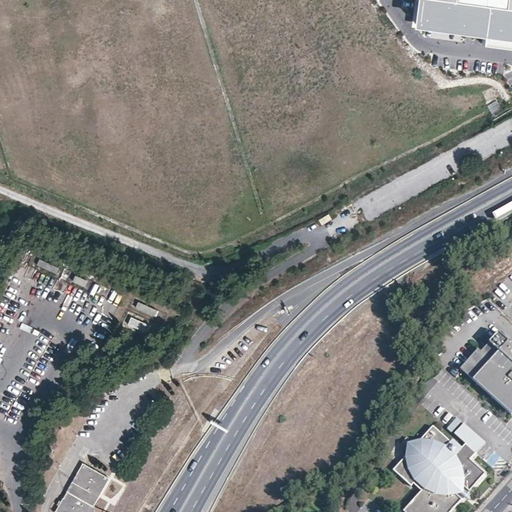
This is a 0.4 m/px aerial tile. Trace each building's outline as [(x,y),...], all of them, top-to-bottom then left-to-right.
[(418,0),(414,0),(411,26),(483,35),(483,32),(415,22),(418,0)] [(483,35),(481,44),(511,47),(511,0),(418,0),(415,22),(483,32),(483,35)] [(496,101),(488,106),(492,113),(500,108),(496,101)] [(329,216),(325,211),(316,217),(319,222),(329,216)] [(58,267),(39,258),(36,264),(55,273),(58,267)] [(86,280),(74,275),(72,280),(84,286),(86,280)] [(120,295),(103,288),(101,293),(117,301),(120,295)] [(156,310),(137,301),(134,307),(153,315),(156,310)] [(149,325),(130,317),(127,323),(146,332),(149,325)] [(511,344),(499,332),(481,351),(479,349),(460,369),(511,416),(511,415),(511,344)] [(136,340),(122,334),(119,340),(133,346),(136,340)] [(49,357),(46,369),(58,371),(60,359),(49,357)] [(462,421),(453,431),(467,444),(468,445),(477,435),(462,421)] [(463,448),(453,439),(451,442),(434,426),(418,443),(411,451),(427,465),(453,488),(455,490),(461,483),(469,491),(485,473),(468,458),(475,451),(468,445),(467,444),(463,448)] [(484,441),(477,435),(468,445),(475,451),(484,441)] [(453,488),(427,465),(411,451),(411,452),(394,470),(412,486),(414,483),(422,491),(420,493),(405,510),(406,511),(449,511),(462,499),(454,491),(455,490),(453,488)] [(109,477),(82,462),(67,490),(63,497),(55,511),(57,511),(56,511),(93,511),(93,505),(109,477)]
